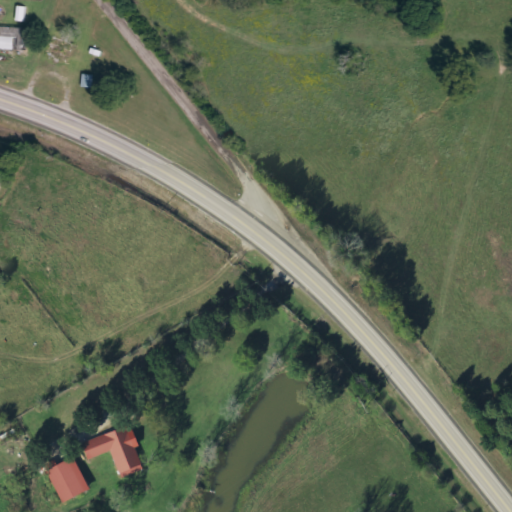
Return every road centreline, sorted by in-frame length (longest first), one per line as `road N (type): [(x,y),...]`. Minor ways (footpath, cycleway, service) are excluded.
road 1 (primary): [(499,511),(266,240),(175,174),(0,99)]
road 2 (residential): [(266,240),(273,210),(105,0)]
